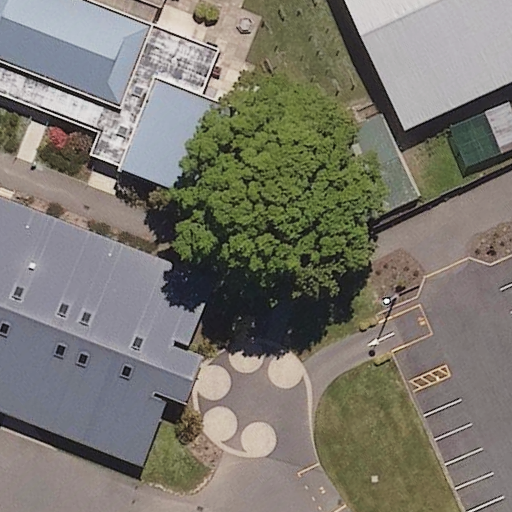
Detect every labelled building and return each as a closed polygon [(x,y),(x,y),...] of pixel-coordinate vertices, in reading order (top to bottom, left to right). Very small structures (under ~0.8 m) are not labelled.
[(166,0),(0,0),(0,89),(107,131),(97,154),(209,197),(244,106),(208,93),(224,51),(157,25),(166,0)] [(511,0),(353,0),(404,112),(511,63),(511,0)] [(511,147),(511,112),(507,102),(451,126),(468,166),(511,147)] [(419,196),(378,114),(353,126),(393,209),(419,196)] [(0,187),(0,406),(138,462),(215,274),(0,187)]
